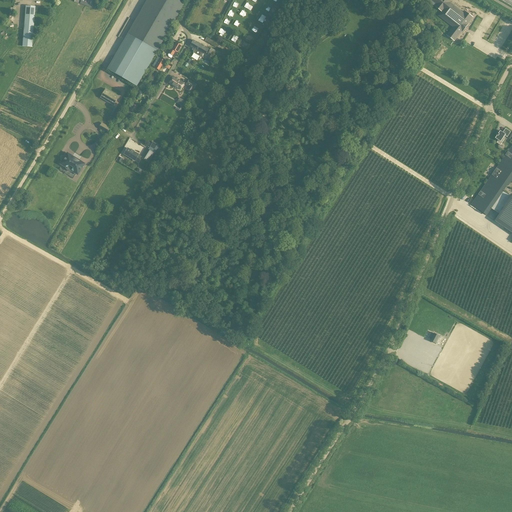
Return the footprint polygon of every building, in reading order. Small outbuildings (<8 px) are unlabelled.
[(158,51),(185,4),(177,0),(146,0),(110,64),(107,69),(137,86),(157,51),(158,51)] [(425,0),(428,2),(434,7),(435,6),(442,12),(449,2),(451,0),(450,0),(425,0)] [(449,2),(442,12),(439,16),(453,27),(447,35),(454,41),(473,17),(466,11),(464,13),(449,2)] [(35,13),(37,13),(37,7),(35,7),(25,6),(22,46),(32,47),(35,13)] [(255,19),(263,23),(266,18),(258,13),(255,19)] [(207,61),(210,62),(216,51),(211,48),(210,50),(193,41),(190,46),(193,48),(193,49),(195,50),(193,53),(205,59),(208,60),(207,61)] [(178,53),(182,46),(176,42),(172,49),(171,49),(168,53),(169,53),(168,55),(169,57),(171,58),(173,56),(175,57),(178,53)] [(227,58),(232,61),(236,53),(228,49),(225,54),(228,56),(227,58)] [(158,57),(152,66),(159,70),(165,60),(161,58),(161,59),(158,57)] [(180,90),(184,83),(173,76),(169,83),(180,90)] [(192,92),(196,85),(189,80),(186,85),(188,86),(187,89),(192,92)] [(106,89),(101,98),(114,105),(119,97),(106,89)] [(99,128),(107,133),(111,128),(102,123),(99,128)] [(507,137),(510,132),(505,128),(503,132),(500,131),(498,133),(499,134),(498,136),(497,135),(495,138),(498,140),(496,143),(500,145),(505,138),(503,137),(504,135),(507,137)] [(152,158),(159,146),(153,142),(148,149),(141,145),(139,150),(152,158)] [(511,145),(471,204),(486,215),(511,177),(511,145)] [(139,154),(128,148),(124,154),(135,161),(138,162),(142,157),(139,155),(139,154)] [(70,171),(72,171),(77,175),(80,170),(81,170),(81,169),(81,168),(84,164),(67,153),(64,158),(63,157),(63,158),(62,159),(63,160),(60,164),(65,167),(66,168),(67,170),(69,171),(70,171)] [(499,214),(494,221),(511,232),(511,196),(499,214)] [(430,341),(435,343),(439,336),(434,334),(430,341)]
